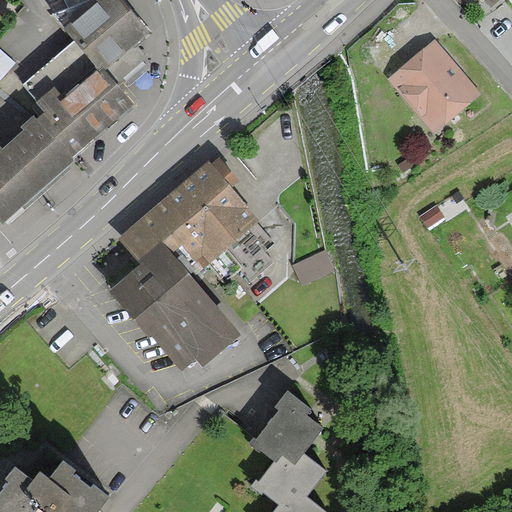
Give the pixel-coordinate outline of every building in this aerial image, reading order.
[(154,32),(126,0),(99,0),(65,30),(74,41),(23,85),(46,111),(38,118),(35,115),(22,126),(25,130),(4,148),(0,143),(0,220),(2,223),(75,160),(73,157),(134,103),(119,85),(125,80),(130,85),(151,66),(139,47),(154,32)] [(433,133),(481,96),(436,40),(389,78),(433,133)] [(0,84),(20,61),(0,43),(0,84)] [(204,367),(241,335),(193,278),(262,220),(232,186),(240,180),(231,169),(220,156),(213,162),(211,160),(122,239),(143,264),(121,282),(111,289),(172,360),(183,372),(198,360),(204,367)] [(445,219),(437,208),(422,218),(430,230),(445,219)] [(336,272),(327,252),(294,266),(303,286),(336,272)] [(312,411),(290,394),(278,410),(282,413),(256,446),(276,461),(257,487),(280,505),(274,511),(327,511),(309,497),(328,473),(305,455),(326,429),(309,416),(312,411)] [(9,482),(0,494),(0,511),(99,511),(111,498),(95,485),(92,488),(74,474),(76,470),(64,461),(50,480),(41,473),(35,481),(16,466),(6,479),(9,482)]
